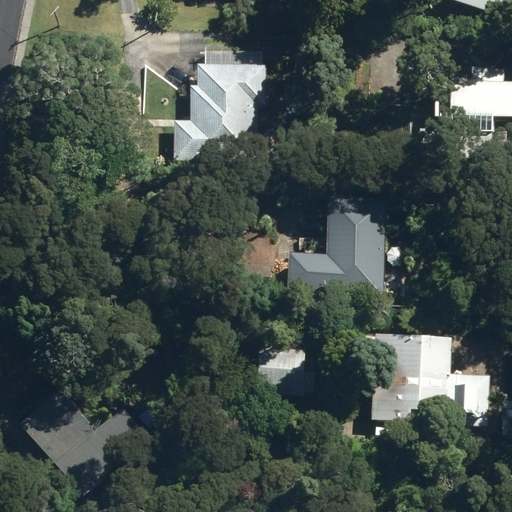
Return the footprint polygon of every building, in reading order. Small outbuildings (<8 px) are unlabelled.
[(511,0),(451,0),(449,9),(511,28),(511,0)] [(267,113),(268,75),(198,73),(198,93),(192,93),(192,127),(174,127),(174,166),(212,166),(212,175),(259,175),(260,114),(267,113)] [(421,142),(421,171),(506,170),(510,142),(498,142),(497,131),(511,131),(511,90),(437,92),(437,143),(421,142)] [(287,302),(384,304),(387,210),(330,209),(328,265),(289,264),(287,302)] [(445,431),(489,432),(490,382),(451,381),(452,344),(376,342),(374,452),(410,452),(411,418),(446,419),(445,431)] [(313,400),(313,379),(306,379),(306,349),(260,348),(258,404),(304,405),(305,400),(313,400)] [(84,511),(150,445),(122,416),(95,442),(56,403),(20,439),(59,479),(55,482),(84,511)]
